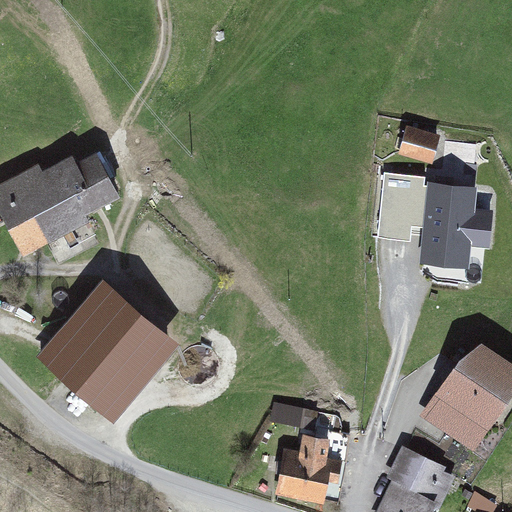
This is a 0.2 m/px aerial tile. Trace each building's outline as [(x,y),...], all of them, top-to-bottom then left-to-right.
[(425,169),(433,141),(398,131),(390,159),(425,169)] [(31,165),(0,181),(0,232),(15,261),(83,225),(78,216),(110,199),(88,158),(72,167),(67,159),(36,175),(31,165)] [(363,241),(424,257),(443,186),(383,170),(363,241)] [(162,347),(88,281),(19,359),(93,424),(162,347)] [(461,451),(511,389),(511,378),(462,337),(419,388),(427,394),(413,411),(461,451)] [(271,417),(313,427),(318,409),(275,399),(271,417)] [(273,449),(268,497),(326,503),(331,461),(318,459),(321,435),(292,432),(290,451),(273,449)] [(427,511),(447,474),(399,450),(367,511),(427,511)]
